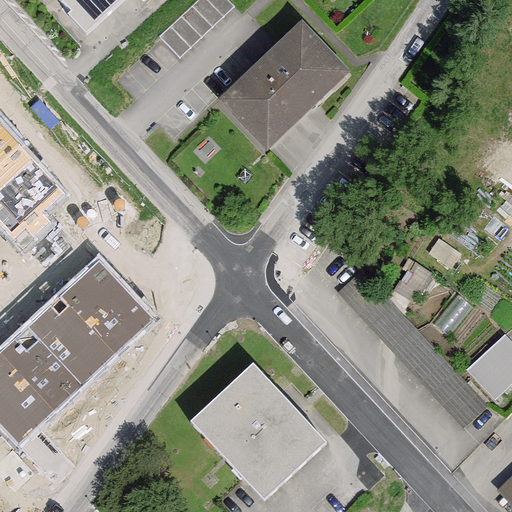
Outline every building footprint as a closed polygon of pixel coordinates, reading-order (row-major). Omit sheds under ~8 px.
[(59,0),(90,33),(124,0),(59,0)] [(228,0),(198,0),(159,37),(180,59),(235,7),(228,0)] [(223,103),(266,149),(345,74),(302,29),(223,103)] [(0,226),(15,243),(26,232),(34,240),(50,225),(43,217),(64,197),(20,149),(23,145),(0,120),(0,226)] [(154,322),(99,263),(83,278),(93,289),(84,297),(74,286),(59,300),(68,309),(59,317),(50,308),(27,330),(35,339),(25,349),(16,340),(0,354),(0,427),(18,447),(105,367),(97,358),(105,350),(114,359),(135,339),(129,331),(145,316),(152,323),(154,322)] [(362,272),(339,294),(464,428),(487,406),(362,272)] [(267,381),(253,366),(191,424),(204,438),(209,434),(255,483),(250,488),(264,503),(326,445),(312,430),(308,434),(262,385),(267,381)]
